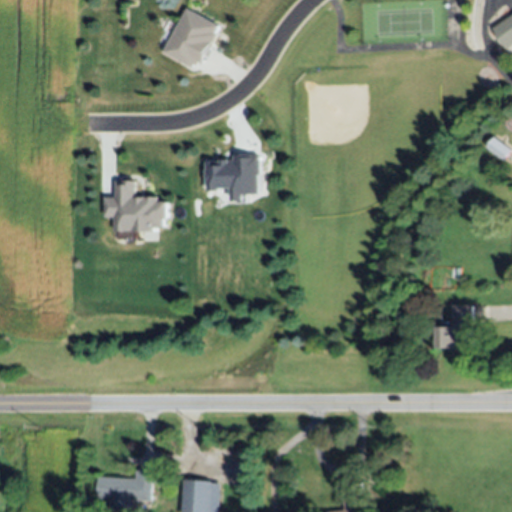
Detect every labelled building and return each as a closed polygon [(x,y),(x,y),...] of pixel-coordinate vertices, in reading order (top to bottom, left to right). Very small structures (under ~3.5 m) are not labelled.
[(190,10),(222,28),(218,35),(220,36),(216,45),(215,45),(211,52),(213,53),(205,66),(199,62),(195,70),(166,53),(190,10)] [(511,47),(508,50),(493,30),(511,15),(511,47)] [(511,150),(511,155),(508,161),(490,149),(496,140),(511,150)] [(260,156),(236,157),(236,160),(224,161),(224,162),(207,163),(209,191),(232,190),(233,203),(245,202),(244,196),(263,195),(260,156)] [(117,232),(158,232),(158,229),(169,229),(169,202),(161,202),(160,198),(138,198),(138,181),(119,182),(119,198),(108,198),(108,218),(117,218),(117,232)] [(473,305),(474,343),(457,344),(457,349),(439,349),(439,327),(453,326),(453,306),(473,305)] [(103,476),(156,479),(154,501),(101,497),(103,476)] [(219,511),(221,482),(185,481),(183,511),(219,511)] [(366,494),(368,511),(327,511),(346,510),(345,497),(366,494)]
